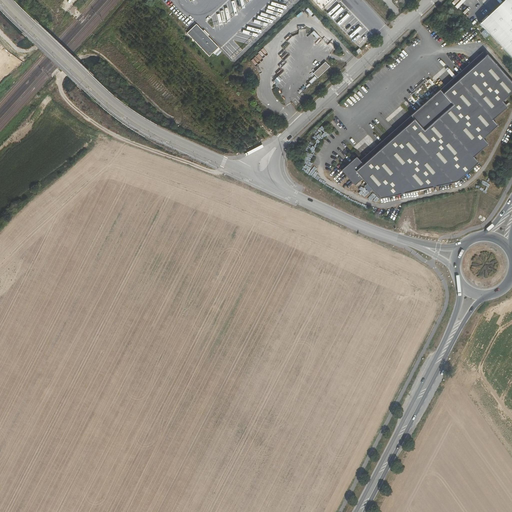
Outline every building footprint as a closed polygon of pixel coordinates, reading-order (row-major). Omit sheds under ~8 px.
[(511,0),(500,0),(478,22),(511,57),(511,0)] [(196,24),(187,32),(209,56),(219,47),(196,24)] [(353,185),(361,178),(379,198),(456,181),(478,162),(473,157),(488,144),(482,138),(496,125),(490,119),(504,107),(498,100),(511,88),(511,87),(483,53),(445,86),(447,89),(441,94),(439,90),(363,156),(365,159),(361,163),(355,156),(340,169),(353,185)] [(318,78),(330,66),(325,61),(313,73),(318,78)] [(451,77),(454,75),(448,68),(445,71),(451,77)]
